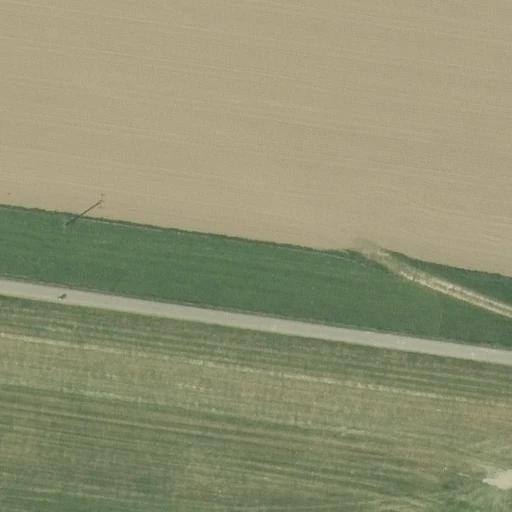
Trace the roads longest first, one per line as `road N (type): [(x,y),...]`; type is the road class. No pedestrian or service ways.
road 1 (unclassified): [(511,358),(0,290)]
road 2 (track): [(511,311),(366,258)]
